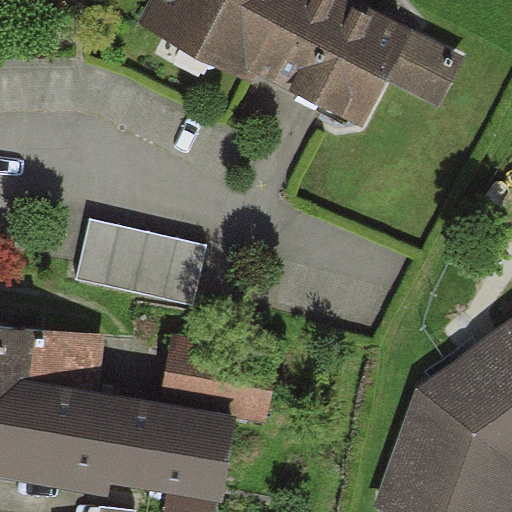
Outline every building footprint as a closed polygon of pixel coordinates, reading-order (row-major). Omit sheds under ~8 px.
[(142,0),(134,17),(358,123),(380,76),(442,106),(465,57),(345,0),(142,0)] [(208,243),(91,217),(77,280),(194,306),(208,243)] [(0,447),(223,486),(234,420),(82,394),(92,336),(0,320),(0,447)] [(511,511),(511,325),(424,391),(382,506),(399,511),(511,511)] [(271,342),(199,330),(196,348),(179,345),(171,393),(260,408),(271,342)]
